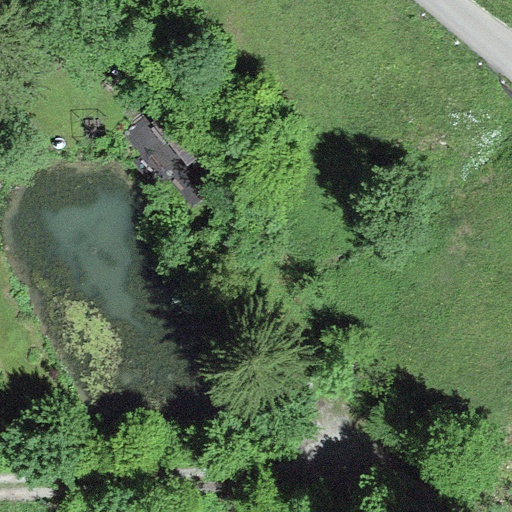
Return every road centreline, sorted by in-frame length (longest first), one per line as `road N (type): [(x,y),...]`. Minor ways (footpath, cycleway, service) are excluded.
road 1 (track): [(67,61),(201,217),(205,277),(222,305),(374,484)]
road 2 (track): [(0,486),(374,484)]
